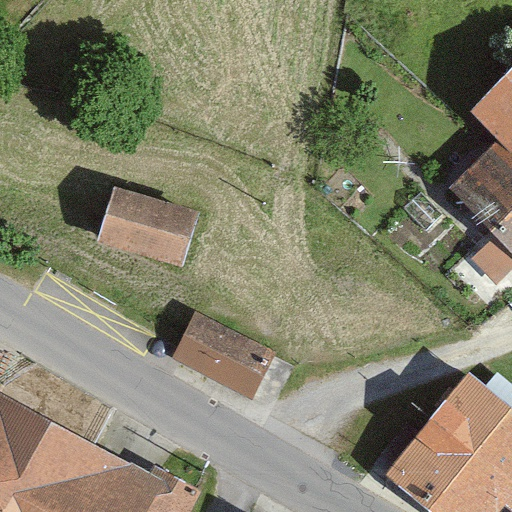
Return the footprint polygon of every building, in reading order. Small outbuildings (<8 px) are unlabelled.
[(511,126),(511,134),(462,179),(511,229),(511,70),(484,98),(511,126)] [(205,206),(121,181),(104,239),(188,264),(205,206)] [(200,312),(177,357),(258,398),(281,354),(200,312)] [(0,359),(0,511),(223,511),(238,486),(0,359)] [(511,386),(491,369),(409,463),(465,511),(501,511),(511,500),(511,386)]
